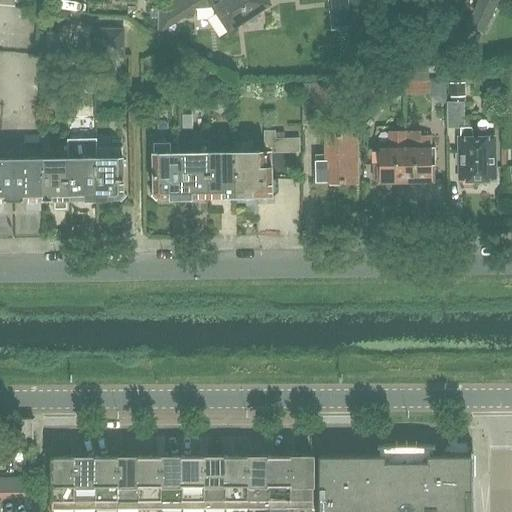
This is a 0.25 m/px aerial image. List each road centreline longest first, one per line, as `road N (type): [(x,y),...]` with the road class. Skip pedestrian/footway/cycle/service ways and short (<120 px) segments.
road 1 (unclassified): [(511,264),(0,268)]
road 2 (residential): [(49,403),(51,431),(337,430)]
road 3 (secondary): [(49,403),(338,399)]
road 4 (residential): [(337,430),(500,431)]
road 5 (secondary): [(338,399),(500,398)]
